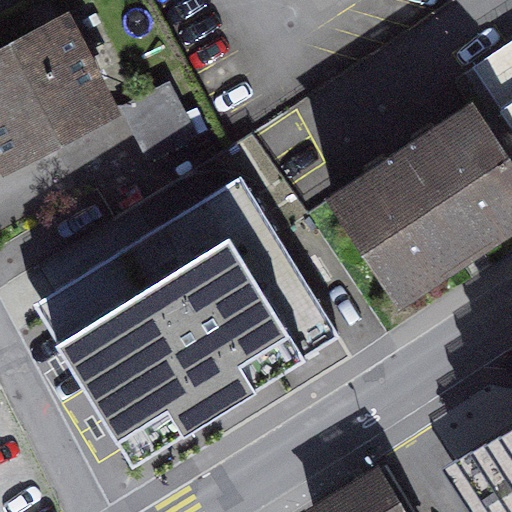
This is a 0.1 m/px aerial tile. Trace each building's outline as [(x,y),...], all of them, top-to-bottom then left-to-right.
[(78,21),(0,60),(0,144),(7,159),(106,109),(82,60),(95,54),(78,21)] [(511,43),(475,66),(511,123),(511,43)] [(170,84),(122,107),(148,163),(197,141),(170,84)] [(511,166),(472,106),(334,197),(401,298),(511,224),(511,166)] [(34,305),(133,465),(341,336),(242,176),(34,305)] [(511,511),(511,422),(442,467),(471,511),(511,511)] [(401,511),(378,472),(315,511),(401,511)]
